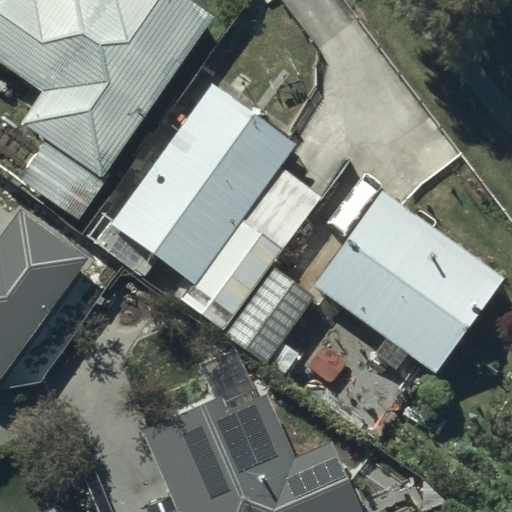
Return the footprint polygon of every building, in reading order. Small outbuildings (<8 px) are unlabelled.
[(10,0),(0,16),(0,52),(54,88),(30,124),(52,139),(22,185),(78,222),(214,18),(186,0),(10,0)] [(291,147),(212,90),(113,225),(193,282),(239,219),(291,147)] [(499,283),(384,200),(321,288),(436,370),(499,283)] [(0,368),(82,259),(19,212),(0,237),(0,368)] [(284,251),(239,219),(193,282),(179,301),(224,333),(270,269),(284,251)] [(314,300),(270,269),(224,333),(267,364),(314,300)] [(292,458),(267,401),(226,418),(219,402),(149,432),(183,511),(364,511),(334,440),(292,458)]
